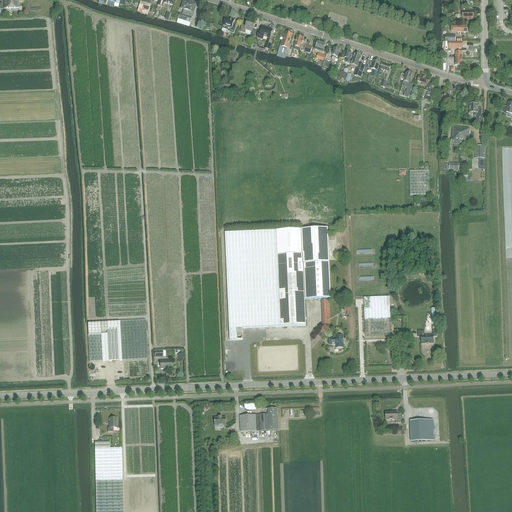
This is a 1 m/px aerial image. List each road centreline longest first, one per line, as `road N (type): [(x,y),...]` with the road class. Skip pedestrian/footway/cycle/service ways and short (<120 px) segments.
road 1 (tertiary): [(0,396),(511,373)]
road 2 (unclassified): [(488,87),(209,0)]
